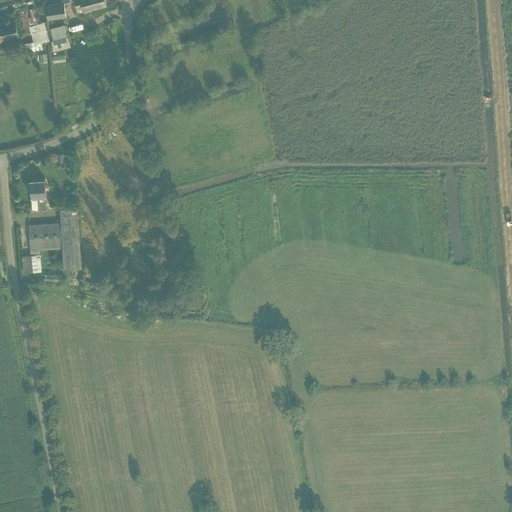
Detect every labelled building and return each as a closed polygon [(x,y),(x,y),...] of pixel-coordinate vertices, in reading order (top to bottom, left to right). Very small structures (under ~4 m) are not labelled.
[(108,8),(106,0),(72,0),(76,15),(108,8)] [(47,41),(59,40),(56,19),(48,20),(46,6),(39,7),(31,8),(34,30),(43,29),(44,40),(33,41),(35,51),(48,49),(47,41)] [(0,37),(20,34),(17,18),(0,20),(0,37)] [(64,49),(81,48),(78,24),(62,26),(64,49)] [(64,63),(75,64),(76,54),(64,53),(64,63)] [(152,166),(144,144),(129,150),(138,172),(152,166)] [(38,208),(37,195),(47,195),(46,177),(31,177),(32,208),(38,208)] [(73,222),(40,223),(41,249),(74,248),(75,268),(91,267),(89,204),(72,204),(73,222)] [(34,271),(52,271),(52,253),(34,253),(34,271)] [(152,313),(95,301),(93,314),(149,326),(152,313)]
